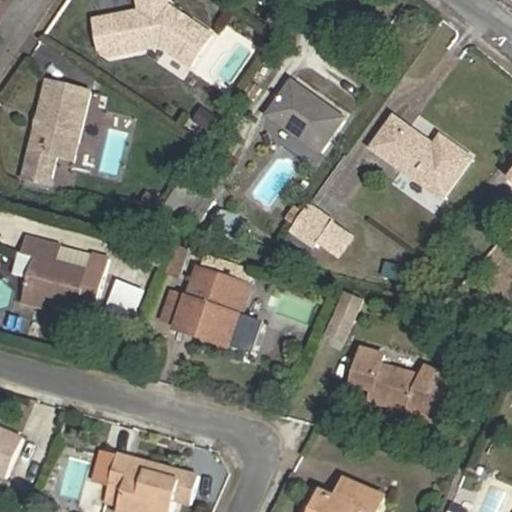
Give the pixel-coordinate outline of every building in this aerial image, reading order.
[(171,10),(169,0),(140,0),(143,15),(97,23),(103,54),(110,59),(162,51),(192,71),(214,40),(193,25),(186,26),(181,22),(179,16),(171,10)] [(179,16),(181,22),(186,26),(193,25),(179,16)] [(345,122),(293,84),(270,118),(322,154),(345,122)] [(38,133),(27,185),(52,190),(59,162),(76,166),(93,96),(50,86),(42,119),(45,123),(43,130),(38,133)] [(204,135),(217,116),(200,105),(188,124),(204,135)] [(436,149),(397,122),(376,152),(446,201),(474,161),(443,139),(436,149)] [(184,181),(169,204),(200,226),(216,204),(184,181)] [(310,207),(292,233),(319,252),(323,246),(340,258),(354,239),(310,207)] [(36,257),(26,298),(50,304),(80,312),(90,274),(60,266),(63,249),(27,240),(24,254),(36,257)] [(386,261),(382,277),(409,284),(413,268),(386,261)] [(176,296),(167,321),(182,327),(180,332),(195,337),(197,332),(212,338),(211,343),(232,350),(253,357),(263,328),(242,320),(253,290),(203,273),(197,289),(202,291),(197,304),(176,296)] [(136,316),(146,290),(119,279),(108,305),(136,316)] [(282,294),(276,313),(312,324),(318,306),(282,294)] [(348,295),(342,309),(357,316),(363,302),(348,295)] [(50,304),(26,298),(25,304),(48,309),(50,304)] [(357,316),(342,309),(330,336),(345,343),(357,316)] [(386,368),(389,358),(366,351),(356,388),(376,393),(373,404),(411,415),(437,427),(456,380),(431,370),(427,380),(386,368)] [(24,441),(2,431),(0,435),(0,479),(6,482),(24,441)] [(111,488),(120,456),(104,452),(96,484),(111,488)] [(163,467),(120,456),(111,488),(108,502),(122,506),(120,511),(174,511),(178,501),(193,505),(200,476),(184,472),(182,481),(160,476),(163,467)] [(184,472),(163,467),(160,476),(182,481),(184,472)] [(379,511),(386,500),(347,482),(339,500),(325,493),(316,511),(363,511),(364,511),(379,511)]
